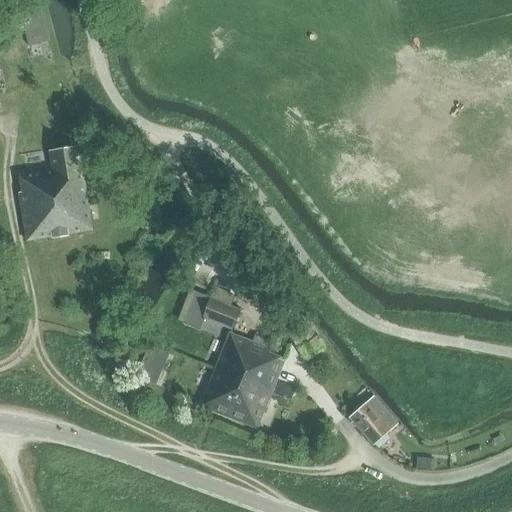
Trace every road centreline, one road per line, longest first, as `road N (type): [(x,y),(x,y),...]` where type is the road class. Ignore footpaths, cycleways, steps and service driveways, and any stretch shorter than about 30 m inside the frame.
road 1 (tertiary): [(113,450),(290,511)]
road 2 (track): [(175,133),(168,157),(214,223),(216,257)]
